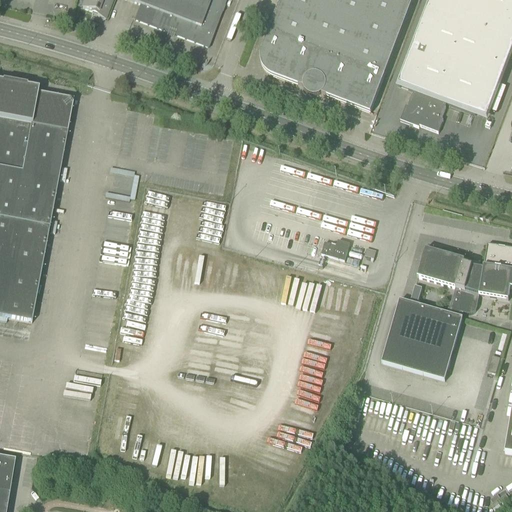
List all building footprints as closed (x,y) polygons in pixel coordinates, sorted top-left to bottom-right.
[(108,0),(85,0),(82,9),(92,13),(91,15),(105,20),(112,2),(109,1),(108,0)] [(123,0),(140,6),(134,21),(208,49),(226,0),(123,0)] [(390,63),(413,0),(280,0),(261,53),(260,55),(260,56),(260,58),(260,59),(260,61),(260,63),(260,64),(261,64),(261,66),(262,68),(263,69),(263,70),(264,72),(265,72),(266,74),(267,75),(269,76),(271,77),(273,78),(303,89),(306,89),(307,92),(309,95),(313,96),(316,96),(319,95),(321,96),(370,115),(390,63)] [(490,112),(511,51),(511,0),(430,0),(398,87),(414,93),(412,97),(407,108),(405,107),(401,119),(414,124),(413,127),(418,129),(419,128),(438,135),(443,122),(441,121),(445,109),(446,106),(475,117),(479,107),(490,112)] [(0,318),(32,324),(67,133),(32,127),(38,95),(38,91),(26,89),(26,88),(2,83),(2,84),(0,84),(0,318)] [(268,215),(320,226),(322,215),(270,204),(268,215)] [(324,245),(321,257),(344,263),(348,252),(350,246),(338,242),(336,248),(324,245)] [(399,302),(381,365),(445,383),(463,320),(462,320),(464,315),(467,316),(469,316),(471,316),(473,315),(475,314),(476,312),(477,310),(479,297),(508,302),(510,289),(511,289),(511,250),(487,246),(486,248),(487,248),(483,271),(479,270),(480,265),(473,264),(471,268),(464,266),(463,266),(464,263),(464,262),(427,251),(425,250),(417,279),(419,280),(455,290),(449,310),(448,310),(446,315),(417,307),(422,290),(415,288),(410,305),(399,302)] [(152,354),(168,354),(168,329),(161,329),(161,336),(152,336),(152,354)] [(496,376),(500,360),(492,358),(487,374),(496,376)] [(95,412),(99,389),(42,379),(38,402),(95,412)] [(130,409),(148,413),(152,392),(134,388),(130,409)] [(87,417),(76,415),(73,433),(84,435),(85,426),(89,427),(90,421),(87,420),(87,417)] [(6,511),(7,505),(11,484),(14,462),(0,459),(0,511),(6,511)]
